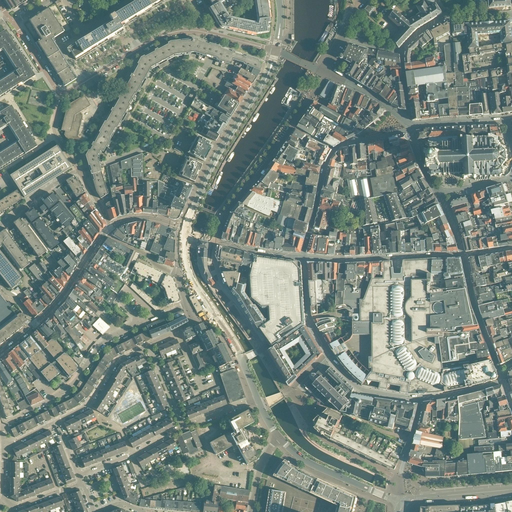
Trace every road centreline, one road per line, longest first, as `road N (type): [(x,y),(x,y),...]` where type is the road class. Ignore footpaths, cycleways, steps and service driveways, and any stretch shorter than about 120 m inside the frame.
road 1 (residential): [(327,352),(309,318),(303,252),(328,158),(342,145),(409,129)]
road 2 (residential): [(218,35),(167,33),(60,93),(13,22)]
road 3 (residential): [(78,173),(164,139),(218,35)]
road 4 (unclassified): [(215,241),(226,212),(327,71)]
road 5 (unclassified): [(185,228),(275,51)]
road 6 (residential): [(44,402),(65,390),(109,338),(185,304)]
road 7 (unclassified): [(185,266),(257,398)]
road 8 (unclassified): [(278,437),(306,461),(400,503)]
road 9 (residential): [(147,345),(116,361),(88,404),(54,422)]
road 10 (unclassified): [(511,13),(456,9),(402,52)]
road 11 (unclassified): [(27,330),(104,233)]
